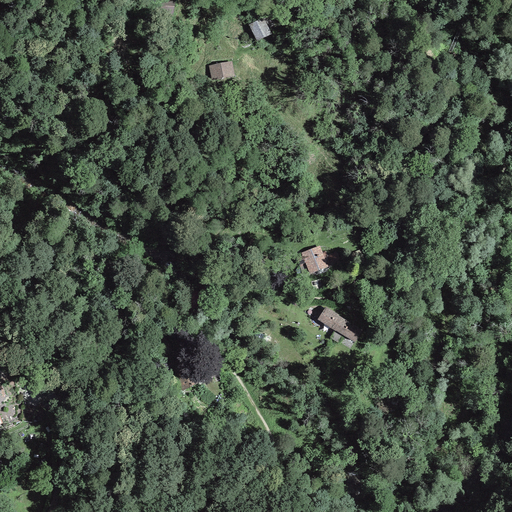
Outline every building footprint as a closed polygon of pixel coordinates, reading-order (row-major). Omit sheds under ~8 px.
[(272,13),(254,25),(264,41),(282,30),(272,13)] [(231,65),(210,68),(212,82),(233,79),(231,65)] [(318,247),(303,253),(311,272),(325,267),(318,247)] [(361,330),(324,308),(317,320),(354,342),(361,330)] [(173,370),(181,391),(196,385),(188,364),(173,370)] [(209,370),(213,381),(221,377),(216,367),(209,370)]
